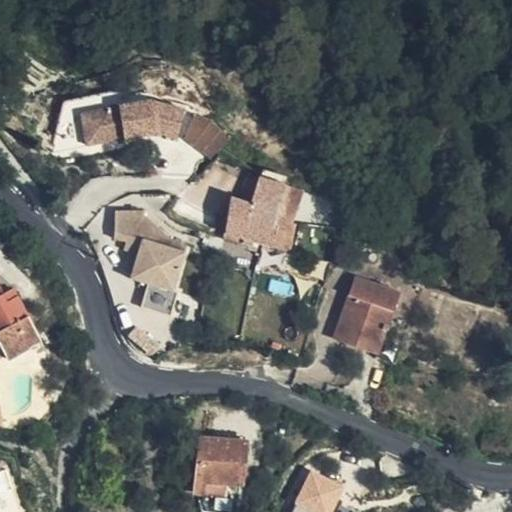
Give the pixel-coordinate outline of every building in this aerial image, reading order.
[(150,101),(83,116),(90,147),(152,134),(170,141),(179,115),(150,101)] [(217,153),(227,129),(193,114),(182,138),(217,153)] [(282,213),(287,194),(259,186),(253,202),(236,197),(225,233),(241,238),(242,234),(287,247),(291,235),(274,230),(279,212),(282,213)] [(149,285),(142,306),(172,314),(189,250),(144,216),(145,211),(116,210),(114,240),(125,242),(123,250),(138,256),(130,279),(149,285)] [(348,311),(339,340),(376,353),(398,293),(354,277),(342,309),(348,311)] [(12,290),(3,295),(6,303),(16,297),(12,290)] [(6,303),(3,295),(0,296),(0,344),(7,358),(38,341),(16,297),(6,303)] [(332,338),(339,340),(348,311),(342,309),(332,338)] [(205,481),(227,483),(240,485),(244,442),(200,438),(195,480),(205,481)] [(331,511),(344,488),(314,473),(294,511),(331,511)] [(195,493),(203,494),(205,481),(195,480),(195,493)] [(225,496),(227,483),(205,481),(203,494),(225,496)]
